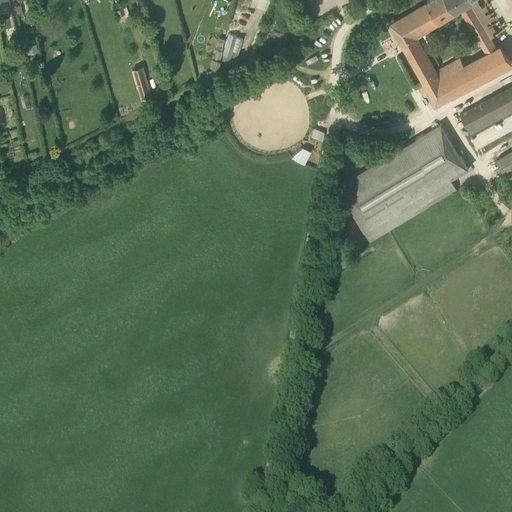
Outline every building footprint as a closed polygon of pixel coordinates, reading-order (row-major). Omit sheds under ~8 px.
[(511,61),(501,44),(497,46),(492,37),(505,30),(489,3),(486,0),(474,0),(430,0),(427,2),(427,3),(391,24),(426,82),(425,82),(431,92),(430,93),(437,105),(511,61)] [(118,16),(119,20),(125,18),(124,14),(122,8),(115,11),(117,17),(118,16)] [(36,43),(26,45),(27,53),(37,51),(36,43)] [(471,132),(511,112),(511,86),(461,110),(471,132)] [(143,104),(153,101),(149,89),(140,91),(143,104)] [(32,107),(29,94),(23,95),(26,108),(32,107)] [(369,240),(457,188),(451,179),(469,168),(442,123),(336,185),(369,240)] [(487,137),(475,140),(477,147),(489,144),(487,137)] [(307,163),(311,149),(300,145),(295,159),(307,163)] [(511,148),(497,156),(509,179),(511,177),(511,148)]
